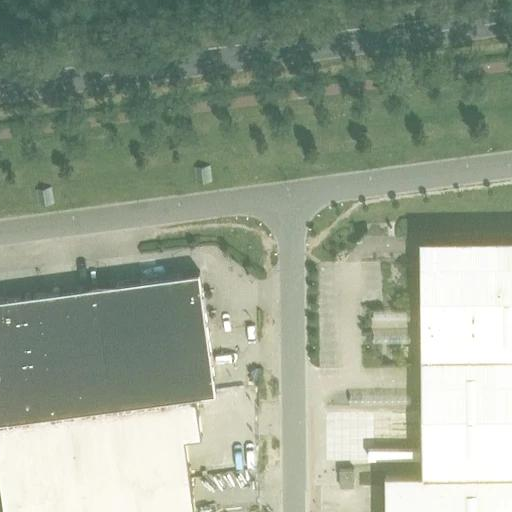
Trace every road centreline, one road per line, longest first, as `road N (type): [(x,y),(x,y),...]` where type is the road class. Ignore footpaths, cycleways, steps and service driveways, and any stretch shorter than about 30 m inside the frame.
road 1 (tertiary): [(0,92),(511,23)]
road 2 (unclassified): [(294,511),(289,194)]
road 3 (unclassified): [(0,234),(289,194)]
road 4 (unclassified): [(289,194),(511,165)]
